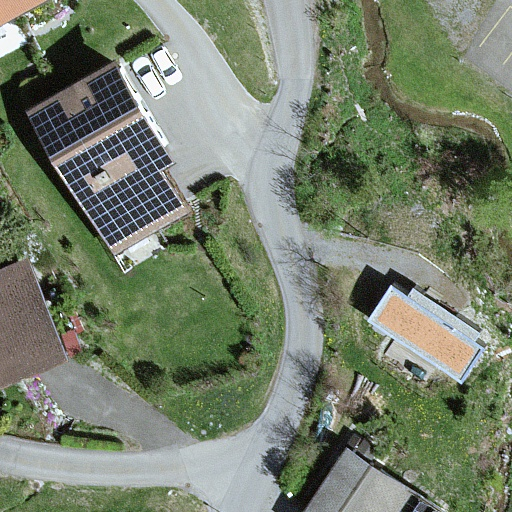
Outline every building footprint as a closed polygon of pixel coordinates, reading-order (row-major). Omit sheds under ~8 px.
[(0,0),(0,28),(48,0),(0,0)] [(131,43),(32,101),(121,250),(205,201),(175,151),(190,143),(131,43)] [(42,258),(0,272),(0,387),(77,362),(42,258)] [(416,289),(400,279),(375,315),(467,376),(491,339),(482,333),(489,323),(422,280),(416,289)] [(358,439),(307,511),(449,511),(454,505),(358,439)]
